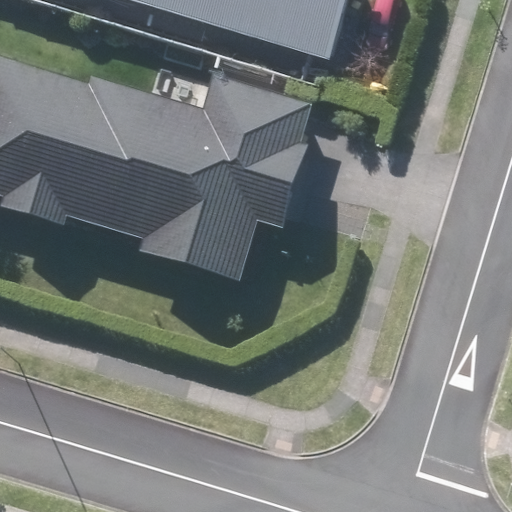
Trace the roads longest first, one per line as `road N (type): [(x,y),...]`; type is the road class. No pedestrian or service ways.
road 1 (residential): [(511,157),(405,511)]
road 2 (residential): [(0,426),(288,511)]
